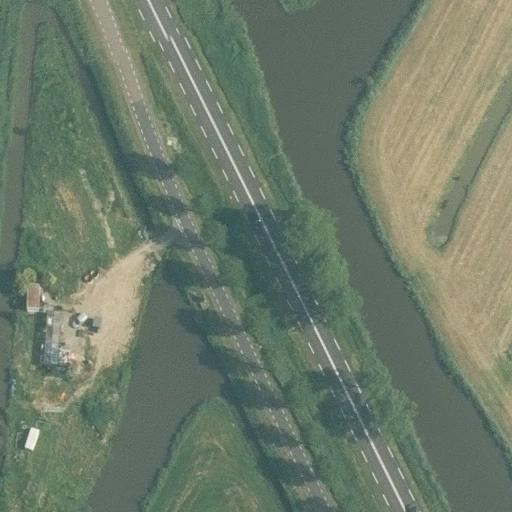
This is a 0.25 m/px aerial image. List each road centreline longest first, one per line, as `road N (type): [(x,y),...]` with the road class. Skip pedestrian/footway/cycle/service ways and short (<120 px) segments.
road 1 (primary): [(409,511),(156,0)]
road 2 (unclassified): [(331,511),(176,191),(107,0)]
